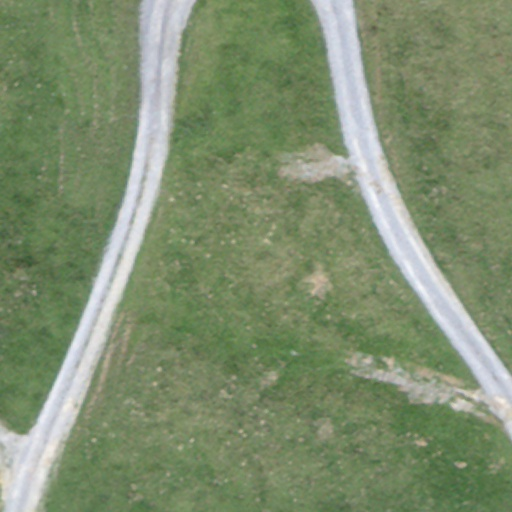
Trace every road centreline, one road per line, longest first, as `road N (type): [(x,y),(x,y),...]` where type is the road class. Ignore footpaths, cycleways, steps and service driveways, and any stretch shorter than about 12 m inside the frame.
road 1 (track): [(169,0),(139,205),(22,511)]
road 2 (track): [(511,401),(383,196),(332,0)]
